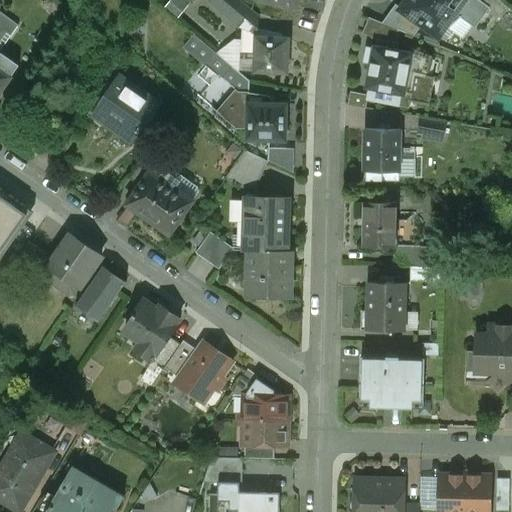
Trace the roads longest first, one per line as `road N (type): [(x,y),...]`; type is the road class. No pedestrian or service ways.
road 1 (residential): [(0,162),(292,373),(322,374)]
road 2 (residential): [(322,374),(331,77),(348,0)]
road 3 (residential): [(511,447),(322,443)]
